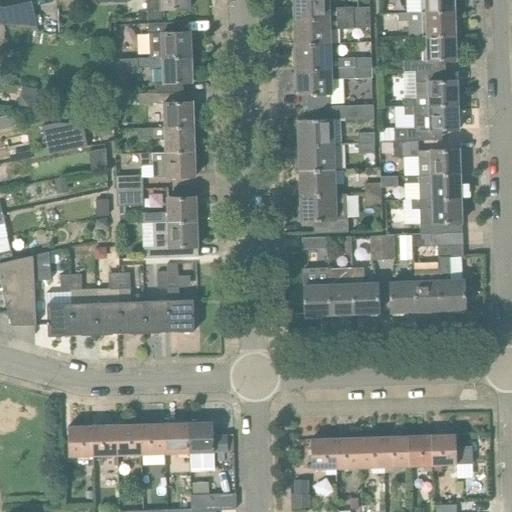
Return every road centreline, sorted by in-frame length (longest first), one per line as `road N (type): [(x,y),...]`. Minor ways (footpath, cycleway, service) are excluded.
road 1 (residential): [(255,379),(242,0)]
road 2 (residential): [(511,374),(500,0)]
road 3 (residential): [(0,365),(92,384),(255,379)]
road 4 (residential): [(255,379),(511,374)]
road 5 (residential): [(259,511),(255,379)]
